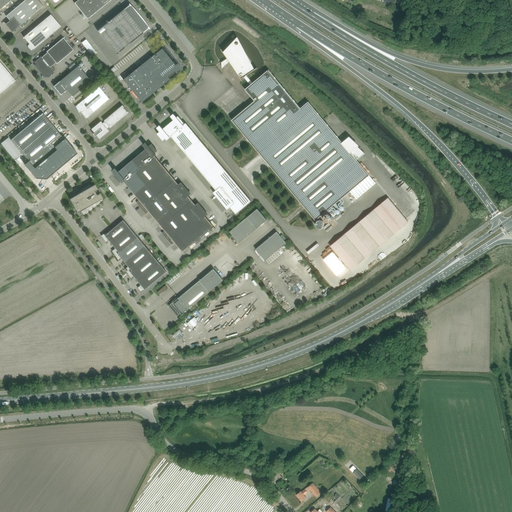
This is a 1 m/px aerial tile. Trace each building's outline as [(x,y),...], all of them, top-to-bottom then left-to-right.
[(11,0),(10,0),(0,0),(0,8),(11,0)] [(6,24),(12,31),(19,25),(20,25),(43,6),(38,0),(24,0),(6,16),(10,21),(6,24)] [(77,0),(74,3),(87,19),(109,0),(77,0)] [(149,29),(140,17),(138,14),(129,3),(128,4),(129,4),(124,8),(123,9),(97,30),(116,54),(142,33),(143,33),(143,32),(148,28),(149,29)] [(31,51),(34,49),(38,46),(61,27),(50,14),(24,37),(23,37),(30,45),(29,45),(29,48),(31,51)] [(47,52),(43,55),(34,62),(45,76),(47,76),(55,69),(52,65),(55,62),(56,63),(73,50),(63,37),(46,51),(47,52)] [(84,37),(79,41),(90,55),(95,52),(84,37)] [(245,89),(254,101),(231,120),(315,220),(350,191),(356,199),(375,183),(369,175),(356,160),(364,153),(349,139),(343,144),(308,102),(300,108),(268,70),(252,83),(246,75),(253,70),(241,51),(238,50),(238,47),(233,45),(232,47),(224,53),(227,58),(228,58),(225,60),(227,63),(230,61),(230,62),(242,81),(243,81),(241,79),(244,77),(250,85),(245,89)] [(141,102),(182,68),(176,61),(175,62),(163,47),(155,53),(123,79),(141,102)] [(0,62),(0,93),(15,81),(0,62)] [(60,95),(62,93),(67,90),(72,96),(91,81),(78,66),(53,86),(60,95)] [(86,118),(109,99),(99,87),(82,101),(75,106),(79,113),(79,112),(80,112),(86,119),(86,118)] [(128,112),(125,109),(122,105),(103,120),(104,122),(102,124),(100,121),(91,129),(94,133),(93,133),(95,136),(96,135),(99,139),(108,131),(106,128),(108,127),(110,128),(128,112)] [(28,161),(24,164),(35,178),(37,178),(45,178),(45,179),(46,179),(52,174),(74,155),(77,153),(65,138),(64,138),(42,113),(33,121),(36,126),(33,128),(40,137),(46,144),(50,142),(56,149),(34,168),(34,167),(28,161)] [(225,170),(186,123),(183,125),(182,124),(184,123),(178,116),(177,117),(176,116),(172,118),(174,120),(163,129),(162,127),(159,130),(160,131),(157,134),(163,141),(166,138),(167,140),(171,136),(210,183),(225,170)] [(33,121),(11,140),(21,152),(40,137),(33,128),(36,126),(33,121)] [(40,137),(21,152),(28,161),(34,167),(34,168),(56,149),(50,142),(46,144),(40,137)] [(135,172),(146,184),(149,188),(168,172),(155,156),(156,155),(155,153),(157,151),(152,144),(149,146),(148,145),(145,147),(146,149),(133,161),(139,168),(135,172)] [(122,183),(124,181),(135,172),(139,168),(133,161),(119,172),(117,170),(114,173),(115,174),(114,175),(120,182),(121,181),(122,183)] [(213,192),(220,201),(238,186),(225,170),(210,183),(216,190),(213,192)] [(124,181),(134,194),(146,184),(135,172),(124,181)] [(149,188),(155,196),(175,180),(168,172),(149,188)] [(175,180),(155,196),(164,206),(186,188),(181,182),(178,184),(175,180)] [(74,207),(77,212),(80,211),(84,216),(103,200),(102,198),(100,193),(96,195),(94,191),(97,189),(95,184),(91,186),(89,183),(73,196),(69,199),(72,204),(73,203),(76,206),(74,207)] [(138,203),(142,207),(155,196),(149,188),(146,184),(134,194),(139,200),(136,202),(138,203)] [(238,186),(220,201),(227,209),(230,207),(236,214),(251,201),(238,186)] [(164,206),(168,211),(172,216),(192,200),(188,196),(191,193),(186,188),(164,206)] [(149,211),(157,221),(168,211),(164,206),(155,196),(142,207),(145,212),(146,213),(149,211)] [(388,198),(374,210),(393,233),(408,221),(405,217),(388,198)] [(172,216),(181,227),(203,208),(198,203),(195,205),(192,200),(172,216)] [(203,208),(181,227),(194,242),(213,226),(205,216),(208,214),(203,208)] [(229,231),(239,243),(266,219),(257,208),(229,231)] [(164,234),(167,238),(181,227),(172,216),(168,211),(157,221),(165,231),(162,233),(163,234),(164,234)] [(109,240),(112,244),(131,229),(123,220),(107,233),(106,232),(101,235),(106,242),(109,240)] [(181,227),(167,238),(171,242),(170,243),(171,244),(174,242),(182,252),(194,242),(181,227)] [(112,251),(115,256),(138,237),(131,229),(112,244),(116,248),(112,251)] [(255,249),(265,261),(286,243),(276,231),(255,249)] [(122,258),(125,262),(145,246),(138,237),(115,256),(119,261),(122,258)] [(125,269),(128,274),(152,254),(145,246),(125,262),(128,266),(125,269)] [(332,252),(323,259),(337,275),(346,268),(332,252)] [(134,277),(138,281),(159,263),(152,254),(128,274),(132,279),(134,277)] [(326,276),(331,272),(317,256),(313,260),(326,276)] [(159,263),(138,281),(141,284),(137,287),(141,292),(147,288),(146,288),(166,271),(159,263)] [(169,306),(177,316),(184,310),(185,311),(223,280),(213,268),(210,271),(209,270),(202,276),(203,277),(177,299),(177,298),(176,298),(175,298),(175,299),(169,306)] [(157,292),(159,294),(167,290),(168,289),(168,288),(167,288),(165,285),(157,292)] [(247,311),(254,301),(253,296),(250,297),(248,296),(249,295),(233,300),(237,302),(239,302),(241,309),(239,312),(241,314),(243,313),(244,312),(247,311)] [(175,338),(182,333),(179,330),(172,335),(175,338)] [(353,473),(359,479),(363,475),(357,469),(353,473)] [(320,492),(313,483),(308,487),(310,490),(315,496),(320,492)] [(304,495),(307,492),(305,489),(302,492),(301,491),(300,491),(296,495),(301,501),(305,498),(306,497),(304,495)] [(337,511),(341,507),(336,503),(333,506),(337,511)]
